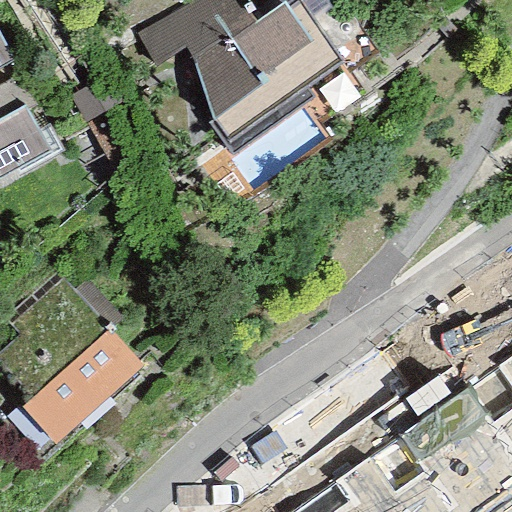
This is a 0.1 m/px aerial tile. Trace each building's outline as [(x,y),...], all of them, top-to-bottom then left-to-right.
[(244,0),(195,0),(135,35),(154,67),(184,48),(190,59),(212,120),(207,124),(231,157),(312,98),(306,90),(342,63),(296,1),(286,8),(283,3),(255,23),(248,14),(252,11),(244,0)] [(0,66),(12,59),(0,38),(0,66)] [(0,179),(60,148),(17,77),(0,84),(0,179)] [(21,407),(55,444),(142,365),(109,329),(121,318),(85,278),(73,290),(53,268),(0,317),(17,335),(0,351),(0,364),(31,398),(21,407)] [(511,511),(511,354),(292,511),(511,511)]
